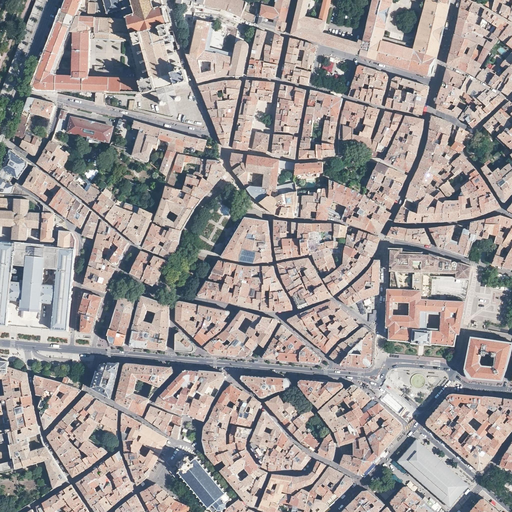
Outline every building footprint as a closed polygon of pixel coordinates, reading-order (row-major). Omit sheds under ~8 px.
[(95,33),(95,40),(125,41),(125,40),(130,41),(131,35),(125,19),(124,19),(109,18),(96,17),(93,17),(96,2),(89,1),(87,16),(82,16),(81,16),(83,12),(79,10),(83,0),(68,0),(65,9),(64,11),(49,51),(45,62),(35,86),(37,86),(37,87),(37,88),(38,89),(39,89),(40,89),(41,89),(43,90),(56,90),(57,90),(94,91),(95,91),(100,91),(104,91),(108,92),(110,92),(145,93),(145,92),(142,82),(142,81),(141,78),(137,77),(137,73),(91,72),(92,33),(91,33),(91,31),(90,31),(91,26),(96,27),(95,33)] [(104,0),(105,4),(104,5),(104,6),(106,5),(108,12),(106,13),(106,14),(108,13),(108,15),(110,15),(109,13),(120,10),(120,13),(122,12),(124,19),(125,19),(131,35),(130,41),(130,42),(129,42),(136,69),(137,69),(137,73),(137,77),(141,78),(145,92),(145,93),(158,90),(158,89),(159,89),(162,101),(161,101),(160,102),(160,103),(160,104),(160,105),(161,105),(162,106),(163,106),(164,106),(165,106),(165,105),(166,104),(166,103),(171,101),(177,100),(177,101),(178,101),(179,102),(180,102),(180,101),(181,101),(182,100),(182,99),(182,98),(182,97),(181,97),(181,96),(180,96),(179,96),(176,84),(177,84),(189,81),(186,69),(184,70),(184,69),(182,68),(180,68),(179,65),(181,64),(180,62),(179,63),(177,57),(176,54),(178,53),(177,51),(176,52),(169,26),(173,25),(172,23),(170,24),(165,8),(168,7),(167,5),(165,5),(163,0),(104,0)] [(255,21),(257,15),(244,10),(247,2),(247,1),(244,0),(205,0),(205,4),(205,5),(219,8),(222,9),(227,10),(232,13),(237,15),(239,16),(243,17),(255,23),(255,21)] [(291,0),(276,0),(276,1),(277,1),(275,7),(264,4),(259,24),(259,25),(260,25),(277,30),(279,21),(286,22),(287,20),(291,0)] [(432,76),(434,74),(444,34),(451,0),(300,0),(294,26),(293,32),(293,34),(293,35),(301,37),(339,48),(385,62),(430,76),(432,76)] [(465,9),(469,11),(473,3),(466,0),(465,0),(461,0),(461,3),(460,7),(463,8),(465,9)] [(488,0),(486,0),(485,5),(488,7),(492,9),(494,3),(490,1),(489,1),(488,0)] [(494,3),(492,9),(496,11),(499,13),(502,6),(503,4),(504,1),(501,0),(494,0),(494,2),(494,3)] [(469,11),(475,14),(479,6),(476,5),(473,3),(469,11)] [(502,6),(499,13),(501,14),(503,16),(508,8),(508,6),(503,4),(502,6)] [(479,6),(475,14),(478,15),(478,16),(482,17),(485,9),(483,8),(481,8),(479,6)] [(508,8),(503,16),(506,17),(508,19),(511,10),(511,8),(509,6),(508,6),(508,8)] [(478,15),(475,14),(469,11),(465,9),(463,8),(460,7),(459,13),(458,17),(465,19),(470,21),(475,24),(477,21),(478,15)] [(30,18),(42,22),(43,16),(40,15),(42,11),(33,9),(30,18)] [(489,12),(485,9),(482,17),(483,17),(487,20),(491,14),(489,12)] [(494,15),(491,14),(487,20),(490,22),(492,24),(497,17),(494,15)] [(461,36),(470,40),(479,43),(484,47),(490,50),(499,38),(499,37),(494,33),(490,31),(480,27),(480,26),(475,24),(470,21),(465,19),(458,17),(458,18),(456,27),(455,34),(458,35),(461,36)] [(499,18),(497,17),(492,24),(498,27),(503,21),(499,18)] [(249,50),(250,47),(249,43),(246,40),(243,40),(240,41),(238,43),(237,44),(235,54),(211,47),(216,22),(214,21),(214,22),(198,19),(196,28),(190,54),(187,53),(194,71),(199,82),(217,77),(228,76),(229,76),(244,76),(249,50)] [(279,21),(277,30),(283,32),(286,33),(287,29),(288,23),(286,22),(279,21)] [(492,24),(490,22),(488,25),(492,28),(490,31),(494,33),(499,37),(503,32),(509,25),(506,23),(503,21),(498,27),(492,24)] [(503,32),(499,37),(499,38),(502,41),(511,29),(511,26),(509,25),(503,32)] [(257,36),(255,43),(264,45),(267,32),(264,31),(258,29),(257,36)] [(511,29),(502,41),(506,44),(506,43),(510,39),(511,37),(511,29)] [(275,37),(273,46),(279,47),(282,48),(283,43),(285,37),(275,34),(275,37)] [(455,34),(450,53),(461,57),(458,68),(461,69),(462,70),(467,72),(469,64),(472,58),(478,62),(482,52),(476,49),(479,43),(470,40),(461,36),(458,35),(455,34)] [(288,53),(299,55),(300,48),(302,41),(292,38),(291,42),(290,48),(288,53)] [(300,48),(307,50),(316,52),(318,45),(315,45),(308,43),(302,41),(300,48)] [(252,59),(261,60),(261,56),(264,45),(255,43),(255,47),(254,51),(252,59)] [(266,47),(265,51),(272,53),(271,54),(277,55),(281,56),(281,53),(282,50),(282,48),(279,47),(273,46),(266,45),(266,47)] [(490,51),(490,50),(484,47),(482,52),(478,62),(472,75),(475,76),(477,78),(480,73),(482,69),(480,68),(482,64),(489,53),(490,51)] [(307,50),(304,62),(313,64),(315,58),(316,52),(307,50)] [(265,51),(265,57),(265,61),(265,62),(279,64),(280,62),(280,59),(281,56),(277,55),(271,54),(272,53),(265,51)] [(504,62),(490,51),(489,53),(489,55),(491,57),(498,62),(501,64),(502,64),(504,62)] [(302,64),(303,61),(298,60),(299,55),(288,53),(287,59),(287,62),(297,64),(297,63),(302,64)] [(461,57),(450,53),(449,59),(448,64),(458,68),(461,57)] [(469,73),(472,75),(478,62),(472,58),(469,64),(467,72),(469,73)] [(265,67),(265,62),(265,61),(262,60),(261,60),(252,59),(252,62),(249,75),(256,76),(263,77),(264,67),(265,67)] [(332,73),(335,62),(326,60),(323,70),(332,73)] [(495,72),(495,73),(496,74),(495,74),(497,75),(500,76),(501,74),(502,74),(508,77),(510,73),(511,74),(511,77),(511,79),(511,67),(510,66),(511,65),(505,60),(504,62),(502,64),(501,64),(495,72)] [(493,65),(490,69),(491,70),(495,73),(495,72),(501,64),(498,62),(496,66),(494,65),(493,65)] [(359,67),(357,72),(364,74),(366,67),(363,66),(361,65),(359,67)] [(490,69),(485,66),(482,69),(480,73),(477,78),(480,80),(485,82),(491,70),(490,69)] [(276,78),(278,70),(276,69),(272,68),(271,68),(265,67),(264,67),(263,77),(270,78),(276,78)] [(364,74),(367,74),(370,75),(372,76),(376,77),(377,73),(378,70),(372,69),(366,67),(364,74)] [(303,70),(296,68),(296,70),(294,76),(284,74),(283,79),(294,82),(301,84),(303,70)] [(461,90),(467,77),(458,73),(447,68),(445,75),(443,82),(448,84),(461,90)] [(312,72),(303,70),(301,84),(305,84),(309,85),(311,76),(312,73),(312,72)] [(377,73),(376,77),(378,77),(378,80),(388,82),(389,80),(389,78),(387,73),(382,72),(378,70),(377,73)] [(491,70),(485,82),(487,83),(489,84),(492,79),(495,74),(496,74),(495,73),(491,70)] [(354,82),(364,86),(365,83),(367,74),(364,74),(357,72),(357,74),(356,76),(355,80),(354,82)] [(365,83),(371,84),(376,86),(376,84),(387,87),(387,85),(388,82),(378,80),(378,77),(376,77),(372,76),(371,78),(369,78),(370,75),(367,74),(365,83)] [(492,79),(489,84),(490,85),(492,86),(499,79),(501,77),(500,76),(497,75),(495,74),(492,79)] [(501,74),(500,76),(501,77),(499,79),(503,81),(505,82),(504,83),(506,84),(511,86),(511,79),(508,77),(502,74),(501,74)] [(465,92),(467,93),(473,80),(470,79),(467,77),(461,90),(462,90),(460,95),(463,96),(465,92)] [(409,92),(410,92),(413,93),(418,95),(423,96),(428,97),(429,92),(430,88),(430,87),(429,86),(415,82),(404,78),(402,84),(404,85),(403,86),(408,89),(408,92),(409,92)] [(391,88),(390,89),(397,91),(397,89),(399,90),(399,89),(399,83),(399,81),(393,79),(392,84),(391,88)] [(499,79),(492,86),(494,88),(497,89),(499,86),(503,81),(499,79)] [(201,89),(202,92),(211,90),(212,96),(218,94),(218,96),(223,96),(224,95),(225,95),(228,95),(228,88),(227,88),(227,80),(213,83),(206,84),(200,86),(201,89)] [(218,96),(219,100),(228,100),(228,99),(238,99),(240,92),(242,82),(242,81),(241,80),(240,80),(234,80),(228,80),(227,80),(227,88),(228,88),(228,95),(225,95),(224,95),(223,96),(218,96)] [(245,87),(244,95),(251,96),(253,80),(249,80),(247,80),(245,87)] [(253,80),(251,96),(258,97),(258,96),(258,93),(256,92),(256,89),(258,89),(259,89),(261,81),(256,81),(253,80)] [(471,95),(476,100),(478,98),(481,94),(482,93),(483,93),(484,93),(483,92),(484,92),(488,89),(483,86),(480,84),(478,83),(473,80),(467,93),(471,95)] [(499,90),(502,92),(505,86),(506,84),(504,83),(505,82),(503,81),(499,86),(497,89),(499,90)] [(266,90),(274,91),(275,83),(271,82),(267,82),(266,90)] [(352,88),(358,89),(363,91),(364,88),(364,86),(354,82),(353,85),(352,88)] [(460,94),(460,95),(462,90),(461,90),(448,84),(443,82),(443,84),(442,88),(440,91),(439,94),(438,98),(450,103),(450,102),(451,101),(454,102),(456,98),(458,99),(458,98),(460,94)] [(280,93),(279,98),(286,99),(287,92),(289,85),(285,85),(282,84),(282,85),(280,91),(280,93)] [(370,89),(367,101),(370,102),(372,102),(373,98),(375,88),(376,88),(376,86),(371,84),(370,89)] [(511,86),(506,84),(505,86),(502,92),(505,94),(508,95),(510,93),(511,90),(511,86)] [(290,100),(295,101),(296,96),(296,93),(297,91),(295,90),(296,87),(292,86),(289,85),(287,92),(288,92),(288,93),(290,94),(290,92),(292,92),(292,95),(291,95),(290,100)] [(296,96),(305,99),(306,95),(306,90),(306,89),(303,89),(301,88),(296,87),(295,90),(297,91),(296,93),(296,96)] [(352,97),(355,97),(358,89),(352,88),(351,92),(349,96),(352,97)] [(360,99),(367,101),(370,89),(364,88),(363,91),(358,89),(355,97),(360,99)] [(386,90),(376,88),(375,88),(373,98),(372,102),(376,103),(376,104),(383,105),(385,98),(386,90)] [(265,94),(264,100),(267,101),(272,102),(273,97),(274,91),(266,90),(259,89),(258,89),(258,93),(265,94)] [(397,91),(390,89),(389,96),(389,97),(395,98),(397,91)] [(397,89),(397,91),(395,98),(396,98),(394,108),(398,109),(402,110),(404,101),(407,101),(409,92),(408,92),(402,90),(399,89),(399,90),(397,89)] [(478,98),(482,102),(483,102),(489,96),(490,94),(493,92),(491,91),(488,89),(484,92),(483,92),(484,93),(483,93),(482,93),(481,94),(478,98)] [(219,100),(218,96),(218,94),(212,96),(211,90),(202,92),(206,102),(209,110),(219,109),(218,101),(218,100),(219,100)] [(312,90),(311,94),(317,96),(316,99),(321,100),(320,103),(316,102),(315,106),(314,115),(313,121),(316,121),(317,116),(323,117),(324,114),(327,115),(330,116),(331,116),(331,117),(330,119),(330,121),(337,121),(342,98),(328,94),(312,90)] [(410,92),(409,92),(407,101),(411,102),(417,104),(425,106),(426,102),(427,99),(428,97),(423,96),(418,95),(413,93),(410,92)] [(472,103),(474,102),(474,101),(476,100),(471,95),(467,93),(465,92),(463,96),(467,98),(466,99),(466,100),(468,102),(471,104),(472,103)] [(489,96),(483,102),(487,106),(491,102),(498,95),(496,94),(493,92),(490,94),(489,96)] [(244,97),(242,102),(257,105),(258,102),(258,99),(258,97),(251,96),(244,95),(244,97)] [(498,95),(491,102),(496,106),(500,102),(504,99),(498,95)] [(298,106),(303,107),(304,103),(305,99),(296,96),(295,101),(295,103),(296,104),(296,106),(298,106)] [(27,105),(23,115),(29,117),(31,112),(51,118),(56,105),(55,104),(55,103),(54,103),(44,100),(31,97),(30,97),(30,98),(27,105)] [(396,98),(395,98),(389,97),(386,107),(390,107),(394,108),(396,98)] [(436,104),(438,104),(441,105),(450,110),(451,108),(453,104),(450,102),(450,103),(438,98),(437,101),(436,104)] [(456,106),(462,110),(466,104),(461,100),(458,98),(458,99),(456,98),(454,102),(453,104),(456,106)] [(474,102),(472,103),(475,106),(476,104),(477,105),(476,107),(478,109),(480,111),(485,118),(487,116),(487,115),(489,114),(484,109),(483,109),(487,106),(483,102),(482,102),(478,98),(476,100),(474,101),(474,102)] [(219,100),(218,100),(218,101),(219,109),(224,108),(230,108),(235,108),(236,108),(237,102),(238,99),(228,99),(228,100),(219,100)] [(342,117),(341,124),(346,125),(347,120),(350,121),(349,126),(351,126),(354,127),(355,127),(356,127),(357,123),(359,114),(357,114),(359,110),(361,104),(354,103),(347,100),(344,109),(342,117)] [(260,101),(258,113),(268,114),(270,102),(260,101)] [(411,102),(407,101),(404,101),(402,110),(405,111),(409,112),(411,102)] [(257,105),(242,102),(241,108),(240,114),(243,114),(244,114),(249,115),(250,115),(252,115),(255,115),(256,110),(257,105)] [(416,108),(417,104),(411,102),(409,112),(411,112),(414,113),(416,108)] [(491,102),(487,106),(483,109),(484,109),(489,114),(493,110),(496,106),(491,102)] [(475,106),(472,103),(471,104),(470,105),(469,106),(474,111),(475,112),(478,109),(476,107),(475,106)] [(290,110),(289,115),(296,116),(296,117),(301,118),(302,113),(303,109),(303,107),(298,106),(296,106),(295,105),(291,104),(290,108),(292,108),(292,110),(290,110)] [(354,130),(360,132),(361,131),(363,131),(366,125),(364,124),(361,123),(362,118),(365,118),(366,117),(365,116),(366,113),(368,107),(364,105),(361,104),(359,110),(357,114),(359,114),(357,123),(356,127),(355,127),(354,130)] [(423,115),(425,106),(417,104),(416,108),(414,113),(417,114),(423,115)] [(458,117),(462,110),(456,106),(455,108),(454,109),(453,109),(451,108),(450,110),(441,105),(438,104),(437,107),(436,109),(437,109),(447,114),(457,117),(458,117)] [(315,106),(308,106),(308,109),(307,113),(314,115),(315,106)] [(472,112),(474,111),(469,106),(468,106),(459,119),(461,120),(464,121),(466,119),(468,116),(470,114),(472,112)] [(502,108),(500,110),(511,123),(511,122),(511,114),(510,116),(505,111),(507,109),(504,106),(502,108)] [(366,125),(374,127),(375,125),(377,118),(379,110),(380,110),(374,108),(368,107),(366,113),(365,116),(366,117),(365,118),(364,124),(366,125)] [(224,108),(219,109),(209,110),(210,112),(212,117),(224,117),(224,108)] [(230,108),(224,108),(224,117),(234,117),(235,112),(236,108),(235,108),(230,108)] [(68,111),(62,109),(54,135),(60,137),(61,135),(68,111)] [(482,120),(485,118),(480,111),(478,109),(475,112),(474,111),(472,112),(476,118),(476,119),(476,120),(478,123),(482,120)] [(494,116),(484,126),(492,134),(496,130),(500,126),(497,123),(498,121),(501,124),(502,124),(504,126),(503,126),(506,129),(510,124),(511,123),(500,110),(498,112),(495,114),(494,116)] [(387,119),(393,120),(393,119),(395,113),(389,112),(385,111),(383,118),(387,119)] [(467,121),(468,124),(472,121),(476,118),(472,112),(470,114),(468,116),(466,119),(467,121)] [(314,115),(307,113),(306,115),(306,117),(305,120),(305,125),(309,125),(309,123),(313,124),(313,122),(313,121),(314,115)] [(393,119),(393,120),(392,124),(391,128),(392,128),(394,129),(396,131),(398,127),(401,118),(402,115),(398,114),(395,113),(393,119)] [(243,114),(240,114),(239,121),(238,126),(244,127),(245,126),(246,120),(254,121),(255,118),(255,115),(252,115),(250,115),(249,115),(244,114),(243,114)] [(39,138),(35,136),(32,143),(30,142),(24,139),(27,134),(25,133),(26,130),(28,126),(26,125),(29,117),(23,115),(18,128),(14,138),(14,139),(15,140),(15,141),(23,147),(34,155),(35,155),(37,154),(42,141),(43,141),(38,139),(39,138)] [(296,116),(289,115),(289,116),(288,121),(287,126),(299,126),(300,123),(301,118),(296,117),(296,116)] [(406,116),(403,123),(404,123),(409,124),(411,124),(423,127),(423,124),(424,119),(415,117),(406,116)] [(450,136),(451,133),(453,124),(446,120),(445,120),(441,119),(432,116),(431,124),(430,129),(440,132),(450,136)] [(112,132),(113,127),(112,126),(92,122),(72,117),(68,132),(101,139),(109,141),(112,132)] [(234,121),(234,117),(224,117),(212,117),(213,120),(215,125),(223,124),(233,124),(234,121)] [(392,124),(393,120),(387,119),(383,118),(382,120),(381,124),(383,125),(387,127),(391,128),(392,124)] [(475,125),(478,123),(476,120),(476,119),(476,118),(472,121),(468,124),(470,125),(472,128),(475,125)] [(287,126),(288,121),(283,120),(276,119),(276,122),(276,127),(276,131),(284,132),(298,132),(299,129),(299,126),(287,126)] [(337,123),(337,121),(330,121),(330,119),(325,119),(324,123),(323,132),(328,132),(335,132),(336,127),(337,123)] [(135,120),(132,129),(137,130),(132,148),(128,147),(127,149),(125,148),(123,154),(132,157),(132,155),(148,162),(150,155),(153,144),(157,145),(159,139),(160,138),(159,137),(161,128),(152,126),(142,123),(135,120)] [(244,127),(238,126),(238,128),(237,130),(244,131),(243,136),(247,136),(251,137),(252,131),(253,127),(254,121),(246,120),(245,126),(244,127)] [(310,139),(313,124),(309,123),(309,125),(305,125),(301,142),(310,142),(310,139)] [(412,134),(421,137),(422,134),(423,128),(423,127),(411,124),(409,124),(404,123),(403,123),(399,131),(409,133),(410,130),(413,131),(412,134)] [(223,124),(215,125),(216,128),(219,134),(223,133),(225,133),(225,132),(223,124)] [(340,128),(339,138),(343,138),(343,139),(351,139),(353,139),(353,133),(354,127),(351,126),(349,126),(346,125),(341,124),(340,128)] [(392,128),(391,128),(387,127),(383,125),(381,124),(379,128),(378,132),(380,133),(383,133),(385,135),(387,136),(392,138),(394,135),(396,131),(394,129),(392,128)] [(454,124),(453,124),(451,133),(452,133),(451,136),(452,137),(451,138),(455,140),(457,134),(458,134),(459,131),(459,130),(459,129),(460,127),(458,126),(454,124)] [(511,149),(511,152),(511,153),(510,154),(511,156),(511,136),(508,132),(507,132),(506,132),(505,131),(505,129),(506,129),(503,126),(504,126),(502,124),(501,124),(500,126),(496,130),(497,131),(495,133),(495,134),(497,136),(496,138),(502,143),(505,147),(506,147),(505,147),(506,148),(507,148),(508,146),(511,149)] [(360,135),(371,138),(371,137),(371,136),(374,127),(366,125),(363,131),(361,131),(360,132),(360,135)] [(455,140),(456,140),(457,141),(459,142),(461,137),(462,136),(462,135),(465,130),(463,129),(460,127),(459,129),(459,130),(459,131),(458,134),(457,134),(455,140)] [(183,134),(161,128),(159,137),(160,138),(159,139),(163,140),(166,141),(166,142),(166,144),(167,144),(167,145),(169,146),(168,149),(162,162),(159,170),(167,176),(177,150),(183,152),(184,147),(191,149),(191,150),(191,151),(192,151),(192,152),(193,152),(194,152),(195,151),(196,150),(196,149),(204,151),(207,140),(186,135),(183,134)] [(429,136),(428,140),(441,144),(441,145),(446,147),(447,144),(450,136),(440,132),(430,129),(429,135),(429,136)] [(33,135),(35,136),(39,138),(38,139),(43,141),(42,141),(44,142),(45,138),(26,130),(25,133),(27,134),(24,139),(30,142),(33,135)] [(250,141),(251,137),(247,136),(243,136),(244,131),(237,130),(236,135),(235,140),(239,141),(246,142),(246,141),(250,141)] [(459,142),(465,146),(469,140),(473,135),(470,133),(468,132),(465,130),(462,135),(462,136),(461,137),(459,142)] [(260,151),(264,133),(257,131),(253,149),(259,150),(260,151)] [(396,145),(402,147),(409,151),(409,150),(413,153),(416,155),(419,146),(421,137),(412,134),(409,133),(399,131),(396,138),(393,144),(396,145)] [(335,137),(335,132),(328,132),(323,132),(322,139),(321,142),(323,143),(323,142),(327,143),(334,143),(334,142),(335,137)] [(380,133),(378,132),(376,136),(374,139),(381,143),(385,135),(383,133),(380,133)] [(266,133),(264,133),(260,151),(268,152),(270,134),(266,133)] [(381,143),(374,139),(371,138),(360,135),(355,134),(353,133),(353,139),(351,139),(351,142),(351,143),(352,144),(376,152),(377,150),(377,149),(383,151),(384,147),(387,148),(387,146),(381,143)] [(275,135),(274,140),(274,144),(282,144),(281,155),(286,156),(295,158),(297,147),(291,146),(293,135),(287,134),(276,134),(275,134),(275,135)] [(389,143),(392,138),(387,136),(385,135),(381,143),(387,146),(389,144),(389,143)] [(230,137),(221,139),(222,143),(224,146),(226,146),(229,145),(229,141),(230,137)] [(59,146),(60,145),(59,144),(52,140),(48,147),(45,151),(53,156),(55,153),(54,153),(59,146)] [(239,141),(235,140),(234,145),(234,148),(236,148),(242,149),(248,150),(248,148),(250,143),(250,141),(246,141),(246,142),(239,141)] [(451,160),(453,162),(462,154),(459,153),(451,147),(447,144),(446,147),(441,145),(441,144),(428,140),(428,141),(428,143),(427,145),(426,148),(426,149),(429,151),(434,152),(440,155),(442,155),(443,154),(444,151),(448,152),(447,153),(445,157),(450,161),(451,160)] [(459,153),(459,152),(460,151),(465,147),(465,146),(459,142),(457,141),(456,140),(451,147),(459,153)] [(310,142),(301,142),(301,146),(301,149),(310,150),(317,150),(317,142),(310,142)] [(273,153),(281,155),(282,144),(274,144),(273,151),(273,153)] [(402,147),(396,145),(393,144),(389,152),(405,159),(413,163),(414,159),(416,156),(416,155),(413,153),(409,150),(409,151),(402,147)] [(39,161),(39,162),(39,163),(40,164),(44,167),(50,172),(57,162),(59,163),(66,152),(61,148),(62,146),(60,145),(59,146),(54,153),(55,153),(53,156),(45,151),(39,161)] [(506,148),(505,147),(502,151),(501,152),(505,156),(510,152),(507,148),(506,148)] [(6,160),(2,169),(7,172),(11,174),(14,176),(19,179),(28,165),(28,162),(20,155),(13,150),(13,149),(12,149),(11,149),(10,149),(9,150),(8,150),(9,151),(6,160)] [(310,150),(301,149),(300,158),(302,158),(310,158),(310,150)] [(425,152),(424,155),(434,160),(438,161),(444,165),(445,166),(447,163),(450,165),(451,164),(452,164),(453,162),(451,160),(450,161),(445,157),(442,155),(440,155),(434,152),(429,151),(426,149),(425,152)] [(64,165),(71,154),(67,150),(66,152),(59,163),(57,162),(50,172),(51,173),(53,175),(59,166),(61,167),(62,165),(64,166),(64,165)] [(410,168),(413,163),(405,159),(389,152),(385,160),(396,165),(408,172),(410,168)] [(240,154),(233,153),(231,161),(233,161),(242,162),(242,165),(243,164),(244,163),(247,164),(248,156),(248,155),(240,154)] [(175,164),(183,166),(184,161),(186,155),(185,155),(184,155),(182,155),(179,154),(175,164)] [(452,171),(455,174),(448,180),(448,181),(445,183),(440,187),(448,197),(454,192),(458,190),(461,188),(461,187),(471,180),(469,178),(472,175),(474,178),(472,179),(473,181),(476,186),(478,185),(480,188),(478,189),(479,191),(480,197),(486,195),(490,194),(492,193),(487,185),(484,180),(480,175),(475,169),(471,164),(462,154),(453,162),(452,164),(455,167),(454,168),(451,164),(450,165),(448,167),(452,171)] [(242,182),(252,195),(254,196),(259,201),(270,211),(273,213),(275,214),(276,211),(277,208),(278,206),(276,205),(278,201),(276,197),(277,196),(278,190),(277,187),(277,186),(280,167),(281,160),(267,157),(248,155),(248,156),(247,164),(244,163),(243,164),(243,165),(243,167),(245,170),(246,170),(246,171),(239,177),(242,182)] [(419,167),(427,170),(430,171),(438,177),(440,178),(445,183),(448,181),(448,180),(455,174),(452,171),(448,167),(450,165),(447,163),(445,166),(444,165),(438,161),(434,160),(424,155),(421,161),(420,164),(419,167)] [(76,167),(78,163),(79,161),(77,159),(77,162),(74,160),(69,169),(68,170),(73,173),(76,167)] [(490,159),(489,159),(481,167),(484,173),(487,175),(494,187),(497,192),(502,201),(505,202),(509,197),(511,193),(511,166),(510,163),(504,167),(501,170),(499,167),(493,172),(487,165),(491,161),(490,159)] [(295,170),(295,165),(296,163),(293,162),(281,160),(280,167),(283,168),(283,165),(291,167),(291,169),(295,170)] [(242,162),(233,161),(231,161),(231,162),(232,163),(232,166),(233,167),(233,170),(234,170),(241,165),(242,165),(242,162)] [(313,173),(323,173),(323,161),(319,162),(318,162),(301,163),(300,164),(300,163),(297,163),(296,163),(295,165),(295,170),(295,172),(295,174),(307,173),(307,174),(308,175),(309,175),(312,175),(313,174),(313,173)] [(379,162),(368,162),(368,168),(371,169),(364,184),(367,185),(367,187),(367,188),(364,193),(371,197),(371,196),(373,198),(376,193),(378,190),(381,185),(382,183),(383,180),(384,177),(385,175),(385,174),(386,173),(386,172),(389,167),(379,162)] [(194,172),(193,175),(203,177),(204,178),(205,175),(209,176),(208,180),(209,181),(205,186),(210,190),(213,187),(219,181),(219,180),(222,177),(226,173),(223,168),(222,165),(218,164),(215,164),(207,164),(202,164),(201,164),(200,164),(198,163),(197,165),(198,165),(201,165),(200,172),(196,171),(194,172)] [(181,172),(183,168),(183,166),(175,164),(174,166),(172,172),(174,173),(176,170),(178,171),(181,172)] [(243,167),(243,165),(243,164),(242,165),(241,165),(234,170),(236,173),(238,177),(239,177),(246,171),(246,170),(245,170),(243,167)] [(65,170),(61,167),(59,166),(53,175),(55,176),(58,179),(62,174),(65,170)] [(27,187),(31,190),(35,185),(43,172),(40,170),(36,167),(31,175),(24,185),(26,187),(27,187)] [(78,174),(80,170),(76,167),(73,173),(72,173),(77,176),(78,174)] [(397,171),(389,167),(386,172),(386,173),(385,174),(385,175),(393,178),(395,179),(395,180),(403,183),(405,179),(407,175),(397,171)] [(437,189),(438,189),(440,187),(445,183),(440,178),(438,177),(430,171),(427,170),(419,167),(418,170),(417,172),(413,178),(430,185),(430,184),(434,178),(438,180),(434,187),(437,189)] [(70,174),(65,170),(62,174),(58,179),(60,180),(64,183),(70,174)] [(177,173),(178,171),(176,170),(174,173),(172,172),(169,179),(167,185),(173,187),(178,174),(177,173)] [(46,175),(43,172),(35,185),(31,190),(33,191),(34,192),(50,204),(62,187),(58,184),(46,175)] [(193,175),(188,173),(186,181),(183,190),(182,191),(187,193),(202,199),(205,196),(208,192),(201,187),(200,186),(201,184),(202,180),(203,177),(193,175)] [(76,177),(72,174),(70,174),(64,183),(68,187),(74,180),(76,177)] [(92,185),(78,174),(77,176),(76,177),(74,180),(68,187),(74,191),(86,201),(89,204),(93,207),(97,200),(98,199),(102,193),(103,192),(102,191),(92,185)] [(0,175),(0,192),(10,193),(15,186),(14,185),(11,183),(0,175)] [(382,183),(389,186),(391,187),(394,188),(400,190),(401,187),(403,183),(395,180),(395,179),(393,178),(385,175),(384,177),(386,177),(384,180),(383,180),(382,183)] [(204,178),(203,177),(202,180),(201,184),(200,186),(201,187),(208,192),(209,191),(210,190),(205,186),(209,181),(208,180),(204,178)] [(327,220),(327,219),(329,213),(334,216),(342,220),(346,222),(348,217),(351,218),(353,213),(354,211),(356,212),(357,213),(358,212),(361,207),(358,206),(364,194),(355,189),(350,187),(345,185),(343,184),(336,181),(335,181),(329,178),(329,180),(330,181),(329,188),(323,187),(323,188),(323,191),(322,199),(321,203),(318,203),(318,211),(317,211),(316,219),(327,220)] [(411,183),(415,185),(421,188),(428,193),(429,193),(431,194),(433,193),(437,189),(434,187),(430,184),(430,185),(413,178),(412,180),(411,183)] [(478,189),(476,186),(473,181),(472,179),(471,180),(461,187),(461,188),(462,190),(463,191),(460,195),(459,195),(459,198),(457,198),(457,200),(447,200),(447,198),(443,193),(441,190),(441,191),(435,197),(431,194),(429,193),(428,193),(433,196),(442,203),(444,204),(443,212),(443,221),(459,219),(474,217),(473,207),(472,207),(468,207),(466,208),(466,204),(466,202),(466,198),(470,197),(472,206),(477,205),(480,204),(480,197),(479,191),(478,189)] [(285,193),(297,190),(297,189),(296,186),(296,185),(295,182),(277,186),(277,187),(278,190),(279,195),(281,194),(285,193)] [(382,183),(381,185),(385,186),(383,191),(395,199),(398,195),(400,190),(394,188),(391,187),(389,186),(382,183)] [(405,200),(405,202),(403,205),(410,210),(409,214),(407,222),(415,222),(416,222),(423,222),(427,222),(443,221),(443,212),(444,204),(442,203),(433,196),(428,193),(421,188),(415,185),(411,183),(405,200)] [(182,191),(183,190),(173,187),(167,185),(167,186),(165,192),(164,198),(167,199),(170,200),(174,201),(176,201),(180,204),(186,206),(190,208),(194,209),(197,205),(198,204),(202,199),(187,193),(185,199),(178,196),(181,191),(182,191)] [(69,205),(74,196),(68,192),(65,189),(62,187),(50,204),(57,209),(58,211),(64,215),(67,209),(69,205)] [(112,193),(106,188),(106,187),(102,191),(103,192),(102,193),(98,199),(101,200),(100,202),(97,200),(93,207),(96,209),(100,212),(106,202),(109,197),(110,197),(112,193)] [(302,204),(303,204),(302,210),(301,210),(300,218),(308,218),(316,219),(317,211),(318,211),(318,203),(321,203),(322,199),(323,191),(323,188),(320,188),(318,189),(318,190),(318,192),(314,192),(314,195),(308,195),(304,195),(303,195),(302,195),(300,195),(299,199),(302,199),(302,204)] [(279,215),(281,216),(281,214),(283,206),(283,199),(281,194),(279,195),(278,190),(277,196),(276,197),(278,201),(276,205),(278,206),(277,208),(276,211),(275,214),(278,215),(279,215)] [(295,217),(296,214),(296,213),(294,213),(293,211),(296,211),(296,205),(297,195),(297,190),(285,193),(281,194),(283,199),(283,206),(281,214),(281,216),(289,217),(295,217)] [(187,193),(182,191),(181,191),(178,196),(185,199),(187,193)] [(382,192),(380,191),(378,194),(384,197),(393,203),(394,201),(395,199),(383,191),(382,192)] [(364,193),(364,194),(358,206),(361,207),(358,212),(363,215),(363,214),(366,215),(368,217),(369,215),(370,213),(373,214),(372,216),(374,217),(376,219),(385,225),(387,220),(391,213),(385,209),(370,199),(371,197),(364,193)] [(378,194),(376,193),(373,198),(376,200),(382,204),(385,206),(390,209),(391,207),(393,203),(384,197),(378,194)] [(499,204),(492,193),(490,194),(491,196),(487,198),(486,195),(480,197),(480,204),(481,206),(478,207),(477,205),(472,206),(472,207),(473,207),(474,217),(491,211),(500,207),(499,204)] [(66,216),(68,218),(73,207),(77,199),(75,198),(74,196),(69,205),(67,209),(64,215),(66,216)] [(0,208),(12,209),(13,198),(0,197),(0,208)] [(115,205),(116,203),(109,197),(106,202),(100,212),(103,215),(106,217),(115,205)] [(55,221),(55,212),(43,212),(43,216),(40,216),(40,212),(31,211),(29,212),(29,210),(30,199),(15,198),(14,209),(15,211),(14,211),(12,210),(0,209),(0,225),(12,226),(14,226),(13,227),(13,239),(27,240),(28,228),(28,227),(30,227),(39,228),(39,226),(42,226),(41,241),(53,241),(54,241),(55,240),(55,239),(55,238),(54,237),(53,237),(53,236),(53,230),(54,230),(54,222),(55,221)] [(155,221),(163,225),(171,227),(172,227),(177,228),(183,229),(188,221),(195,210),(194,209),(190,208),(186,206),(180,204),(176,201),(174,201),(170,200),(167,199),(164,198),(162,204),(157,215),(155,221)] [(73,221),(78,212),(82,203),(80,201),(77,199),(73,207),(68,218),(70,219),(73,221)] [(82,203),(78,212),(83,215),(86,218),(90,210),(86,206),(82,203)] [(118,214),(120,215),(125,218),(119,228),(122,231),(126,234),(132,239),(138,245),(141,244),(149,226),(154,213),(140,207),(138,213),(134,212),(134,210),(134,208),(134,206),(125,203),(123,208),(122,207),(121,207),(118,214)] [(115,205),(106,217),(108,219),(113,223),(118,214),(121,207),(115,205)] [(410,210),(403,205),(399,212),(396,219),(395,221),(401,222),(407,222),(409,214),(410,210)] [(83,215),(78,212),(73,221),(77,225),(82,228),(86,218),(83,215)] [(89,220),(98,223),(99,220),(99,218),(96,215),(93,212),(89,220)] [(348,217),(346,222),(358,226),(380,234),(383,228),(385,225),(376,219),(374,217),(372,216),(369,215),(368,217),(366,215),(363,214),(363,215),(358,212),(357,213),(356,212),(356,214),(355,215),(355,216),(355,215),(355,214),(353,213),(351,218),(348,217)] [(115,225),(119,228),(125,218),(120,215),(118,214),(113,223),(115,225)] [(491,241),(494,242),(495,242),(496,235),(499,236),(499,235),(500,231),(502,231),(504,232),(502,235),(507,237),(511,228),(511,227),(511,218),(503,216),(500,215),(492,217),(486,219),(484,232),(483,235),(483,239),(483,240),(491,241)] [(222,256),(224,258),(240,260),(243,248),(257,252),(254,263),(264,261),(273,261),(272,254),(269,220),(246,217),(237,231),(233,238),(222,256)] [(448,235),(447,238),(444,249),(455,252),(465,256),(472,258),(473,255),(471,254),(474,243),(475,243),(477,241),(482,242),(483,240),(483,239),(483,235),(484,232),(486,219),(484,219),(472,222),(463,226),(460,225),(457,225),(454,225),(448,226),(447,234),(448,235)] [(101,224),(98,233),(108,235),(110,227),(109,226),(105,222),(102,220),(102,222),(101,224)] [(292,232),(292,222),(288,221),(283,221),(274,220),(274,226),(274,237),(274,240),(282,239),(282,238),(290,238),(298,237),(298,233),(292,232)] [(298,239),(301,239),(301,238),(304,238),(304,237),(305,233),(305,232),(306,223),(300,223),(299,223),(296,222),(292,222),(292,232),(298,233),(298,237),(298,239)] [(181,235),(183,229),(177,228),(172,227),(171,227),(170,230),(169,230),(166,229),(166,228),(154,223),(153,227),(151,230),(164,236),(170,238),(173,239),(176,241),(180,242),(181,235)] [(304,254),(309,253),(309,246),(309,240),(309,238),(310,238),(310,233),(310,232),(310,231),(313,231),(312,223),(310,223),(309,223),(306,223),(305,232),(305,233),(304,237),(304,238),(301,238),(301,239),(301,240),(302,255),(304,254)] [(330,247),(334,247),(334,240),(334,237),(333,236),(334,233),(334,229),(334,224),(329,223),(328,223),(326,223),(312,223),(313,231),(310,231),(310,232),(310,233),(310,238),(309,238),(309,240),(309,246),(309,253),(311,253),(313,252),(323,249),(329,246),(330,247)] [(338,237),(346,237),(346,235),(347,226),(344,225),(342,225),(341,224),(340,226),(338,237)] [(95,234),(96,228),(87,225),(85,231),(83,233),(83,234),(83,235),(93,239),(95,234)] [(441,239),(447,238),(448,235),(447,234),(448,226),(442,226),(438,227),(441,239)] [(104,246),(110,248),(111,245),(112,243),(113,242),(114,242),(118,233),(115,231),(110,227),(108,235),(107,237),(110,239),(109,241),(105,239),(105,240),(104,246)] [(402,239),(405,240),(408,228),(406,228),(403,228),(399,227),(392,227),(389,232),(387,236),(388,236),(396,238),(402,239)] [(432,234),(435,239),(439,239),(441,239),(438,227),(431,227),(430,228),(432,234)] [(511,227),(511,228),(507,237),(506,238),(503,243),(503,244),(503,245),(502,245),(505,247),(507,248),(510,250),(511,247),(511,227)] [(419,243),(422,243),(421,238),(421,236),(419,236),(419,234),(420,234),(420,233),(421,228),(408,228),(405,240),(413,241),(419,243)] [(421,238),(422,243),(425,244),(426,244),(429,245),(430,244),(431,242),(429,240),(429,238),(425,229),(424,229),(424,228),(423,228),(421,228),(420,233),(420,234),(419,234),(419,236),(421,236),(421,238)] [(8,325),(9,311),(10,300),(21,301),(21,310),(22,310),(21,317),(20,317),(20,320),(41,321),(41,319),(40,319),(41,311),(42,311),(43,302),(54,303),(53,315),(52,328),(52,330),(69,331),(71,300),(73,279),(76,248),(76,240),(72,231),(59,230),(58,247),(15,243),(0,240),(0,324),(8,325)] [(144,246),(145,248),(151,250),(162,255),(168,257),(169,258),(172,257),(175,252),(180,242),(176,241),(173,239),(170,238),(164,236),(151,230),(147,240),(144,246)] [(359,230),(357,234),(355,243),(356,244),(355,246),(357,248),(357,249),(357,250),(358,251),(358,252),(359,252),(361,253),(371,258),(372,257),(372,256),(374,254),(365,249),(359,246),(361,241),(362,238),(363,238),(364,232),(361,231),(359,230)] [(352,235),(348,234),(346,245),(353,247),(355,243),(357,234),(352,232),(352,235)] [(376,236),(364,232),(363,238),(365,239),(367,239),(368,239),(369,239),(372,240),(374,241),(378,242),(380,237),(378,237),(376,236)] [(103,250),(104,246),(105,240),(104,239),(105,236),(105,237),(106,237),(107,237),(108,235),(98,233),(98,235),(98,236),(95,244),(94,248),(102,250),(103,250)] [(118,233),(114,242),(119,247),(120,246),(125,250),(129,242),(122,237),(121,236),(118,233)] [(295,256),(302,255),(301,240),(301,239),(298,239),(298,237),(290,238),(292,257),(295,256)] [(291,257),(292,257),(290,238),(282,238),(282,239),(274,240),(275,250),(276,250),(277,260),(283,258),(288,257),(291,257)] [(441,248),(444,249),(447,238),(441,239),(439,239),(435,239),(437,245),(438,247),(440,247),(441,248)] [(365,249),(374,254),(375,251),(376,248),(377,247),(367,243),(368,239),(367,239),(365,239),(364,242),(363,242),(361,241),(359,246),(365,249)] [(112,249),(110,248),(109,251),(107,257),(113,261),(115,264),(116,264),(117,265),(118,264),(119,263),(120,262),(121,258),(124,251),(125,250),(120,246),(119,247),(114,242),(113,242),(112,243),(111,245),(114,246),(112,249)] [(492,249),(488,262),(491,263),(492,263),(494,259),(496,254),(499,247),(500,244),(495,242),(494,242),(492,249)] [(494,259),(492,263),(500,265),(502,266),(508,254),(503,253),(505,247),(502,245),(503,245),(500,244),(499,247),(496,254),(494,259)] [(353,247),(346,245),(346,246),(345,248),(344,252),(345,253),(348,255),(349,255),(353,258),(353,257),(354,257),(355,255),(355,254),(356,254),(357,253),(358,251),(357,250),(355,248),(353,247)] [(336,267),(337,267),(334,258),(333,257),(332,253),(330,247),(329,246),(323,249),(313,252),(313,254),(315,259),(316,261),(321,258),(324,256),(327,262),(326,263),(328,267),(330,272),(336,268),(336,267)] [(508,254),(502,266),(511,269),(511,268),(511,247),(510,250),(509,252),(508,254)] [(102,250),(94,248),(90,265),(102,270),(103,268),(114,272),(115,271),(117,268),(114,266),(111,265),(113,261),(107,257),(107,256),(105,259),(102,258),(103,252),(102,250)] [(421,290),(422,274),(455,274),(455,279),(470,279),(472,266),(434,254),(404,248),(389,248),(389,260),(391,260),(391,273),(403,273),(413,273),(412,289),(403,289),(391,289),(388,289),(387,304),(386,304),(386,306),(387,306),(387,310),(386,310),(386,312),(387,312),(387,314),(387,315),(387,316),(387,320),(386,321),(387,321),(387,326),(386,327),(389,327),(388,340),(411,342),(411,343),(413,343),(414,343),(414,342),(417,342),(417,343),(426,344),(426,343),(429,343),(429,344),(431,344),(455,346),(457,334),(460,334),(466,301),(421,300),(421,290)] [(147,257),(149,253),(147,253),(142,251),(130,273),(132,274),(138,277),(142,279),(145,274),(146,271),(148,267),(145,266),(146,263),(143,262),(146,258),(147,257)] [(349,255),(348,255),(345,253),(344,252),(344,263),(358,275),(360,273),(360,272),(367,265),(358,259),(359,258),(354,257),(353,257),(353,258),(349,255)] [(151,262),(155,255),(149,253),(147,257),(146,258),(143,262),(146,263),(148,264),(150,261),(151,262)] [(358,259),(367,265),(369,262),(371,258),(361,253),(359,258),(358,259)] [(163,258),(155,255),(151,262),(153,262),(151,265),(154,266),(153,271),(161,275),(164,270),(169,261),(165,259),(164,258),(163,258)] [(323,276),(330,272),(328,267),(326,263),(327,262),(324,256),(321,258),(316,261),(318,266),(320,269),(321,271),(322,273),(323,276)] [(314,278),(319,275),(315,269),(309,258),(305,258),(300,259),(294,260),(295,262),(299,270),(301,269),(304,268),(307,275),(303,277),(305,280),(306,282),(314,278)] [(362,277),(353,284),(354,285),(359,294),(362,298),(372,296),(379,294),(379,290),(380,260),(375,259),(371,267),(362,277)] [(295,262),(294,260),(288,261),(287,261),(278,263),(280,269),(284,281),(298,274),(298,272),(299,272),(300,271),(299,270),(295,262)] [(216,266),(213,272),(221,274),(219,280),(222,281),(225,282),(226,280),(228,275),(226,274),(226,273),(230,273),(230,270),(232,263),(220,261),(218,263),(216,266)] [(358,275),(344,263),(340,266),(347,274),(353,279),(356,277),(358,275)] [(157,281),(161,275),(153,271),(154,266),(151,265),(149,264),(148,267),(146,271),(145,274),(142,279),(146,281),(154,285),(157,281)] [(240,296),(237,303),(237,304),(243,305),(254,308),(261,310),(262,292),(263,283),(265,283),(264,278),(264,277),(264,272),(260,272),(260,276),(253,276),(252,278),(251,277),(252,271),(253,266),(246,266),(245,265),(238,264),(236,271),(235,276),(232,283),(237,285),(242,286),(241,292),(240,296)] [(109,284),(114,272),(103,268),(102,270),(90,265),(84,285),(99,290),(106,292),(109,284)] [(257,266),(253,266),(252,271),(253,271),(258,271),(264,270),(264,272),(264,277),(264,278),(276,275),(274,268),(274,266),(271,266),(259,266),(257,266)] [(347,274),(340,266),(338,268),(338,269),(343,276),(345,279),(349,283),(350,282),(353,279),(347,274)] [(343,276),(338,269),(332,273),(336,283),(338,283),(342,289),(347,285),(348,284),(349,283),(345,279),(343,276)] [(204,297),(207,297),(209,288),(216,289),(218,282),(216,282),(216,280),(219,280),(221,274),(213,272),(207,281),(204,286),(199,294),(200,296),(204,297)] [(298,274),(284,281),(284,282),(287,286),(294,282),(294,281),(300,276),(299,273),(299,272),(298,272),(298,274)] [(336,293),(342,289),(338,283),(336,283),(332,273),(324,278),(330,287),(331,289),(334,295),(336,293)] [(403,273),(391,273),(391,289),(403,289),(403,273)] [(224,291),(222,300),(228,302),(229,302),(231,296),(232,292),(230,292),(232,283),(235,276),(229,275),(228,275),(226,280),(225,282),(225,284),(218,282),(216,289),(224,291)] [(264,278),(265,283),(263,283),(262,292),(261,310),(266,311),(271,311),(275,311),(275,304),(274,291),(278,291),(280,290),(284,289),(282,285),(279,280),(278,278),(277,276),(276,275),(264,278)] [(309,289),(311,292),(315,290),(320,301),(324,299),(331,297),(332,297),(329,290),(323,282),(319,275),(314,278),(306,282),(305,282),(306,286),(307,287),(308,289),(309,289)] [(288,289),(289,291),(292,290),(299,285),(304,283),(303,281),(300,276),(294,281),(294,282),(287,286),(288,289)] [(292,295),(297,291),(301,289),(305,286),(304,283),(299,285),(292,290),(289,291),(291,293),(292,295)] [(354,285),(353,284),(349,288),(354,296),(355,297),(354,298),(356,302),(359,300),(362,298),(359,294),(354,285)] [(237,285),(235,293),(232,292),(231,296),(229,302),(231,302),(237,304),(237,303),(240,296),(241,292),(242,286),(237,285)] [(305,295),(311,292),(309,289),(308,289),(307,290),(306,288),(305,286),(301,289),(297,291),(292,295),(295,301),(299,308),(304,306),(310,304),(307,300),(305,295)] [(209,288),(207,297),(210,298),(220,300),(222,300),(224,291),(216,289),(209,288)] [(354,296),(349,288),(344,292),(343,293),(339,296),(349,305),(352,304),(356,302),(354,298),(355,297),(354,296)] [(285,302),(287,310),(289,310),(293,309),(293,308),(290,299),(289,299),(284,289),(280,290),(278,291),(279,292),(281,299),(281,302),(285,301),(285,302)] [(315,290),(311,292),(305,295),(307,300),(310,304),(314,303),(320,301),(315,290)] [(275,304),(275,311),(281,311),(285,310),(287,310),(285,302),(285,301),(281,302),(281,299),(279,292),(278,291),(274,291),(275,304)] [(80,313),(82,314),(97,318),(102,300),(103,297),(94,295),(86,292),(80,313)] [(169,334),(170,328),(169,316),(169,305),(157,300),(142,295),(141,300),(140,304),(135,321),(133,330),(144,332),(144,330),(151,332),(151,336),(155,337),(156,331),(162,333),(169,334)] [(118,303),(116,309),(132,314),(136,299),(120,297),(118,303)] [(177,305),(177,306),(177,320),(184,326),(195,337),(203,326),(205,321),(206,317),(206,316),(199,312),(199,305),(190,303),(182,301),(181,301),(180,302),(179,302),(178,303),(178,304),(177,305)] [(325,322),(331,319),(328,315),(334,312),(336,312),(340,308),(339,307),(336,304),(335,304),(332,301),(324,303),(314,307),(317,313),(313,314),(316,320),(314,321),(317,327),(322,332),(324,331),(320,327),(319,326),(320,325),(325,322)] [(203,326),(209,331),(212,328),(214,331),(217,334),(220,331),(225,325),(228,322),(224,321),(230,313),(230,312),(230,311),(229,311),(229,310),(228,310),(210,307),(199,305),(199,312),(206,316),(206,317),(205,321),(203,326)] [(317,313),(314,307),(307,310),(303,311),(300,312),(301,314),(303,317),(304,320),(311,316),(314,321),(316,320),(313,314),(317,313)] [(337,316),(333,318),(335,321),(337,319),(341,324),(345,320),(351,317),(346,313),(340,308),(336,312),(334,312),(337,315),(337,316)] [(113,319),(110,328),(118,331),(118,332),(127,334),(131,318),(132,314),(116,309),(113,319)] [(226,345),(226,348),(229,348),(229,352),(228,355),(232,355),(237,356),(241,350),(240,350),(243,346),(244,347),(246,344),(250,339),(252,336),(253,337),(255,333),(258,329),(256,329),(258,324),(259,324),(261,320),(264,316),(262,316),(257,314),(252,313),(251,313),(241,310),(227,329),(223,332),(219,335),(216,337),(219,340),(220,339),(222,338),(225,341),(228,338),(231,341),(229,344),(229,343),(228,344),(227,344),(226,345)] [(369,321),(380,321),(380,310),(374,310),(373,314),(370,314),(369,321)] [(288,319),(288,320),(289,320),(303,332),(312,340),(317,344),(325,336),(325,335),(322,332),(317,327),(314,321),(311,316),(304,320),(303,317),(301,314),(300,312),(294,316),(288,319)] [(97,318),(82,314),(81,324),(81,332),(86,332),(93,333),(95,326),(97,318)] [(268,317),(264,316),(261,320),(259,324),(258,324),(256,329),(258,329),(259,330),(260,330),(261,328),(262,329),(263,330),(265,331),(269,326),(274,318),(268,317)] [(330,322),(328,326),(329,328),(331,330),(334,332),(337,334),(338,335),(338,334),(342,337),(344,336),(347,335),(355,328),(359,324),(355,320),(354,319),(351,317),(345,320),(341,324),(344,327),(341,330),(338,328),(341,324),(337,319),(335,321),(333,324),(330,322)] [(275,318),(274,318),(269,326),(265,331),(271,335),(273,331),(277,325),(279,321),(278,319),(276,319),(275,318)] [(327,326),(325,322),(320,325),(319,326),(320,327),(324,331),(328,335),(328,336),(330,337),(330,338),(329,339),(328,338),(325,336),(317,344),(321,347),(327,352),(329,350),(334,344),(335,343),(338,340),(339,339),(342,337),(338,334),(338,335),(337,334),(334,332),(331,330),(329,328),(328,326),(327,326)] [(288,339),(294,333),(288,328),(283,324),(280,328),(276,335),(284,342),(287,339),(288,339)] [(203,326),(195,337),(198,339),(200,341),(203,344),(211,338),(217,334),(214,331),(212,328),(209,331),(203,326)] [(349,344),(353,348),(370,330),(365,326),(364,326),(363,326),(359,329),(345,340),(347,342),(349,344)] [(118,331),(110,328),(109,331),(108,334),(109,335),(109,337),(109,338),(110,339),(110,340),(112,342),(113,342),(115,343),(115,344),(120,344),(124,345),(125,344),(127,334),(118,332),(118,331)] [(144,332),(133,330),(132,337),(131,337),(130,343),(132,346),(141,347),(148,347),(149,339),(151,339),(151,336),(151,332),(144,330),(144,332)] [(259,336),(255,333),(253,337),(252,336),(250,339),(246,344),(253,350),(257,345),(257,344),(259,343),(264,347),(271,335),(265,331),(263,330),(260,335),(259,336)] [(341,363),(343,365),(349,366),(358,367),(365,367),(366,367),(367,367),(369,367),(370,366),(371,365),(372,365),(373,364),(373,363),(373,362),(374,361),(374,360),(374,356),(374,351),(374,335),(374,333),(373,333),(373,332),(370,330),(353,348),(349,352),(347,353),(344,359),(341,363)] [(176,349),(176,350),(182,351),(183,351),(191,351),(192,351),(193,351),(194,350),(195,350),(195,349),(195,348),(195,347),(195,346),(195,345),(194,344),(190,340),(188,338),(180,331),(176,333),(176,349)] [(149,339),(148,347),(154,348),(167,349),(169,337),(169,336),(169,334),(162,333),(161,338),(155,337),(151,336),(151,339),(149,339)] [(302,340),(294,333),(288,339),(287,339),(284,342),(276,335),(273,340),(272,341),(277,343),(278,343),(278,344),(280,346),(282,348),(280,351),(279,355),(278,359),(290,361),(301,362),(301,355),(302,352),(308,345),(302,340)] [(468,377),(469,377),(470,377),(471,378),(472,378),(503,380),(505,371),(507,365),(511,347),(511,341),(488,339),(481,338),(472,336),(471,340),(471,341),(467,361),(465,369),(465,370),(465,371),(465,372),(465,373),(466,374),(466,375),(467,375),(467,376),(468,377)] [(219,340),(216,337),(212,340),(211,341),(210,342),(205,347),(208,349),(209,350),(210,349),(219,340)] [(210,349),(209,350),(212,352),(213,353),(215,354),(220,354),(228,355),(229,352),(229,348),(226,348),(226,345),(224,343),(220,339),(219,340),(210,349)] [(349,352),(353,348),(349,344),(347,342),(345,340),(342,342),(340,344),(339,345),(346,352),(347,353),(349,352)] [(277,343),(272,341),(270,344),(269,346),(275,349),(280,351),(282,348),(280,346),(278,344),(278,343),(277,343)] [(241,350),(237,356),(242,356),(247,357),(248,356),(249,356),(249,355),(250,355),(251,353),(253,350),(246,344),(244,347),(243,346),(240,350),(241,350)] [(313,349),(308,345),(302,352),(301,355),(301,362),(304,362),(312,363),(320,363),(323,358),(313,349)] [(344,359),(347,353),(346,352),(339,345),(332,353),(330,355),(333,358),(334,358),(341,363),(344,359)] [(275,349),(269,346),(266,350),(264,353),(264,354),(264,355),(264,356),(264,357),(265,358),(266,358),(273,359),(278,359),(279,355),(280,351),(275,349)] [(0,372),(9,371),(8,367),(8,365),(8,362),(9,360),(5,360),(0,359),(0,372)] [(102,392),(111,397),(112,397),(112,396),(120,361),(115,361),(109,360),(109,361),(106,361),(105,361),(104,361),(103,362),(102,362),(101,362),(101,363),(100,363),(100,364),(99,365),(99,366),(98,368),(97,368),(92,386),(98,390),(102,392)] [(117,400),(118,400),(118,401),(124,403),(130,407),(134,397),(148,403),(150,398),(150,397),(160,386),(161,385),(174,371),(172,366),(152,364),(126,362),(125,362),(125,363),(124,364),(124,366),(120,381),(117,396),(116,396),(116,397),(116,398),(116,399),(117,399),(117,400)] [(8,367),(9,371),(0,372),(0,377),(4,377),(6,393),(0,394),(0,402),(8,402),(8,398),(14,396),(32,393),(30,381),(28,373),(28,372),(27,371),(26,371),(8,365),(8,367)] [(160,394),(156,402),(167,407),(169,408),(178,411),(183,413),(184,411),(186,412),(188,413),(192,404),(200,407),(202,402),(200,399),(200,398),(195,396),(192,395),(189,393),(192,387),(187,384),(190,378),(196,381),(199,375),(200,369),(195,368),(188,368),(183,370),(172,382),(160,394)] [(215,370),(200,369),(199,375),(196,381),(192,387),(189,393),(192,395),(197,387),(199,388),(215,396),(220,386),(226,376),(226,375),(223,371),(215,370)] [(272,393),(267,375),(256,374),(247,373),(243,373),(241,378),(246,383),(259,395),(260,395),(260,396),(261,396),(262,396),(263,396),(264,396),(265,396),(272,393)] [(39,402),(40,406),(46,410),(51,403),(52,403),(49,401),(53,396),(54,394),(61,383),(62,381),(61,381),(56,379),(36,374),(35,378),(37,391),(39,400),(39,402)] [(53,396),(49,401),(52,403),(51,403),(46,410),(56,416),(59,413),(62,410),(75,396),(82,389),(77,386),(68,383),(70,378),(69,377),(65,375),(64,376),(63,379),(62,381),(61,383),(54,394),(53,396)] [(277,376),(267,375),(272,393),(277,390),(286,388),(287,388),(288,388),(288,387),(289,387),(289,386),(290,385),(290,384),(291,383),(291,382),(290,381),(290,380),(290,379),(289,379),(289,378),(288,377),(287,377),(286,377),(286,376),(285,376),(277,376)] [(192,387),(196,381),(190,378),(187,384),(192,387)] [(303,390),(309,397),(313,389),(317,383),(319,380),(314,379),(311,379),(303,378),(302,378),(301,378),(301,379),(300,379),(299,380),(299,381),(299,382),(299,383),(299,384),(301,387),(303,390)] [(311,399),(314,402),(325,389),(322,387),(325,384),(328,380),(323,380),(322,380),(319,380),(317,383),(313,389),(309,397),(310,398),(311,399)] [(325,384),(333,394),(337,391),(342,386),(343,385),(343,384),(342,382),(341,382),(334,381),(328,380),(325,384)] [(230,413),(231,413),(233,414),(232,420),(238,422),(240,415),(239,414),(241,409),(237,408),(238,404),(236,403),(234,405),(234,407),(228,403),(231,398),(236,402),(238,399),(239,396),(242,390),(236,386),(232,383),(228,386),(224,390),(221,395),(218,402),(217,404),(216,405),(223,409),(223,410),(226,411),(230,413)] [(325,389),(314,402),(316,404),(319,407),(326,401),(327,399),(331,396),(333,394),(325,384),(322,387),(325,389)] [(349,385),(346,388),(350,393),(351,393),(358,386),(356,384),(351,384),(349,385)] [(351,393),(350,393),(344,398),(349,405),(350,406),(353,404),(355,407),(359,404),(361,407),(367,401),(371,397),(358,386),(351,393)] [(326,420),(334,431),(338,430),(337,426),(341,425),(338,415),(345,412),(346,412),(345,411),(345,410),(345,409),(345,408),(344,407),(343,406),(342,406),(339,402),(341,400),(344,398),(350,393),(346,388),(344,387),(343,388),(330,400),(319,410),(326,420)] [(203,400),(211,404),(213,400),(215,396),(199,388),(195,396),(200,398),(200,399),(202,402),(203,400)] [(243,389),(242,390),(239,396),(241,397),(240,400),(238,399),(236,402),(236,403),(238,404),(240,405),(242,406),(245,399),(249,402),(253,396),(249,393),(243,389)] [(80,400),(75,406),(80,410),(77,413),(78,414),(78,415),(82,419),(85,421),(89,417),(86,415),(88,413),(90,411),(88,410),(97,399),(98,398),(92,394),(90,393),(88,392),(84,396),(80,400)] [(8,398),(8,402),(0,402),(0,435),(8,434),(39,425),(37,416),(33,399),(32,393),(14,396),(8,398)] [(448,395),(446,397),(457,406),(458,404),(461,407),(465,402),(472,409),(474,407),(476,407),(480,401),(482,403),(483,396),(470,394),(467,394),(454,393),(453,393),(452,393),(451,393),(450,394),(449,394),(448,395)] [(279,394),(266,401),(274,410),(282,420),(286,416),(291,422),(299,415),(308,406),(301,400),(297,404),(295,402),(291,397),(284,403),(279,394)] [(241,409),(239,414),(240,415),(243,416),(243,415),(254,419),(255,416),(258,410),(261,401),(256,398),(253,396),(249,402),(245,399),(242,406),(241,407),(241,409)] [(503,405),(504,397),(494,397),(491,396),(483,396),(482,403),(483,403),(485,405),(489,407),(494,410),(495,411),(498,412),(502,414),(505,411),(509,407),(509,406),(503,405)] [(134,397),(130,407),(129,407),(137,411),(143,414),(144,410),(148,403),(134,397)] [(457,406),(446,397),(445,399),(439,406),(449,414),(448,415),(450,417),(453,419),(458,413),(461,409),(457,406)] [(511,398),(504,397),(503,405),(509,406),(509,407),(511,409),(511,410),(511,398)] [(83,442),(87,438),(99,420),(102,421),(106,412),(109,404),(103,401),(98,398),(97,399),(88,410),(90,411),(92,412),(90,415),(88,413),(86,415),(89,417),(85,421),(82,419),(78,424),(73,420),(70,423),(70,424),(66,428),(72,434),(83,442)] [(192,404),(188,413),(192,414),(204,420),(208,411),(210,407),(211,404),(203,400),(202,402),(200,407),(192,404)] [(465,439),(467,441),(473,445),(475,447),(477,445),(494,455),(494,454),(497,450),(498,449),(501,445),(502,443),(494,436),(492,438),(491,439),(485,434),(486,433),(489,430),(493,434),(495,435),(497,434),(500,430),(499,430),(502,426),(495,421),(493,423),(487,418),(488,416),(484,413),(486,411),(489,407),(485,405),(483,403),(482,403),(480,401),(476,407),(474,407),(472,409),(465,402),(461,407),(458,404),(457,406),(461,409),(458,413),(460,415),(459,417),(457,419),(463,426),(466,429),(470,433),(465,439)] [(363,424),(363,425),(364,424),(366,423),(375,415),(378,412),(385,407),(379,402),(373,406),(364,412),(359,416),(363,424)] [(115,407),(109,404),(106,412),(102,421),(118,429),(118,420),(119,409),(119,408),(115,407)] [(345,412),(355,427),(356,427),(363,425),(363,424),(359,416),(364,412),(362,409),(361,407),(359,404),(355,407),(353,408),(352,408),(346,412),(345,412)] [(150,419),(154,422),(162,409),(159,408),(151,405),(146,417),(150,419)] [(220,420),(223,410),(223,409),(216,405),(214,410),(213,412),(211,416),(216,419),(220,420)] [(51,422),(56,416),(46,410),(40,406),(42,414),(43,419),(46,428),(51,422)] [(80,410),(75,406),(73,407),(69,412),(63,418),(70,424),(70,423),(73,420),(78,415),(78,414),(77,413),(80,410)] [(312,411),(308,406),(299,415),(305,422),(314,413),(313,412),(312,411)] [(446,421),(450,417),(448,415),(449,414),(439,406),(438,407),(431,415),(426,420),(427,424),(431,428),(436,432),(437,434),(446,423),(447,422),(446,421)] [(368,436),(375,431),(378,436),(381,439),(385,443),(387,445),(389,443),(391,441),(397,435),(403,428),(403,426),(403,423),(401,422),(394,415),(386,408),(385,407),(378,412),(375,415),(366,423),(364,424),(365,426),(367,434),(368,436)] [(162,409),(154,422),(157,424),(160,426),(165,415),(167,411),(164,410),(162,409)] [(226,432),(231,413),(230,413),(226,411),(223,410),(220,420),(216,419),(211,416),(208,420),(207,422),(205,425),(204,429),(226,432)] [(273,420),(264,410),(263,412),(251,440),(260,443),(260,444),(266,446),(268,447),(267,450),(272,452),(272,450),(277,441),(274,439),(276,437),(278,438),(279,436),(282,430),(275,422),(273,420)] [(503,421),(505,419),(506,418),(502,414),(498,412),(495,411),(494,410),(490,415),(486,411),(484,413),(488,416),(487,418),(493,423),(495,421),(502,426),(499,430),(500,430),(497,434),(495,435),(494,436),(502,443),(505,439),(508,435),(511,430),(511,428),(510,427),(503,421)] [(165,415),(160,426),(160,427),(162,428),(165,431),(167,426),(169,423),(169,422),(169,421),(173,413),(169,412),(167,411),(165,415)] [(511,414),(511,415),(509,413),(505,411),(502,414),(506,418),(505,419),(511,424),(511,414)] [(129,415),(125,412),(124,412),(123,413),(123,430),(123,432),(124,438),(135,438),(137,438),(144,422),(138,420),(137,419),(134,417),(129,415)] [(340,444),(347,442),(354,440),(362,438),(355,427),(345,412),(338,415),(341,425),(337,426),(338,430),(334,431),(340,444)] [(177,415),(173,413),(169,421),(169,422),(169,423),(174,425),(175,422),(181,424),(182,420),(182,417),(177,415)] [(240,423),(252,426),(252,425),(253,422),(254,419),(243,415),(243,416),(240,415),(238,422),(240,423)] [(291,422),(288,425),(290,429),(293,432),(304,422),(305,422),(299,415),(291,422)] [(286,416),(282,420),(283,421),(285,423),(288,425),(291,422),(286,416)] [(70,424),(63,418),(62,420),(59,422),(66,428),(70,424)] [(453,447),(466,458),(475,447),(473,445),(467,441),(465,439),(462,443),(457,439),(466,429),(463,426),(457,419),(456,421),(453,425),(451,427),(449,425),(446,423),(437,434),(446,441),(450,445),(453,447)] [(511,424),(505,419),(503,421),(510,427),(511,428),(511,424)] [(66,428),(59,422),(58,424),(56,426),(61,431),(62,432),(68,439),(71,436),(71,435),(72,434),(66,428)] [(143,461),(144,461),(147,463),(151,466),(152,464),(154,464),(161,451),(168,437),(168,436),(163,434),(155,429),(144,422),(137,438),(135,438),(134,442),(132,442),(132,444),(133,444),(132,451),(139,451),(140,456),(141,461),(143,461)] [(174,425),(171,434),(175,436),(179,438),(181,424),(175,422),(174,425)] [(312,429),(305,422),(304,422),(293,432),(297,435),(300,439),(301,440),(309,431),(310,430),(312,429)] [(167,426),(165,431),(168,432),(171,434),(174,425),(169,423),(167,426)] [(236,435),(239,425),(238,424),(233,424),(230,433),(236,435)] [(48,447),(33,452),(30,438),(41,435),(39,425),(8,434),(0,435),(0,443),(9,442),(14,462),(0,464),(0,472),(15,469),(47,462),(55,487),(60,484),(68,478),(64,472),(62,470),(58,463),(54,457),(50,450),(48,447)] [(249,431),(251,427),(239,425),(236,435),(247,437),(249,431)] [(61,431),(56,426),(54,428),(51,431),(57,437),(58,436),(60,434),(62,432),(61,431)] [(363,427),(357,429),(361,436),(366,434),(363,427)] [(217,438),(226,438),(226,435),(226,432),(204,429),(204,434),(203,437),(203,439),(214,439),(214,438),(217,438)] [(321,439),(312,429),(310,430),(309,431),(320,441),(321,439)] [(470,433),(466,429),(457,439),(462,443),(465,439),(470,433)] [(285,434),(282,430),(279,436),(278,438),(277,441),(272,450),(272,452),(271,454),(269,461),(275,462),(278,455),(279,453),(281,450),(283,446),(289,437),(286,435),(285,434)] [(57,437),(51,431),(48,435),(52,441),(53,442),(57,449),(68,439),(62,432),(60,434),(62,436),(60,438),(58,436),(57,437)] [(309,431),(301,440),(302,441),(305,443),(314,450),(317,446),(320,441),(309,431)] [(374,446),(375,449),(379,455),(380,454),(387,445),(385,443),(381,439),(378,436),(375,431),(368,436),(374,446)] [(317,446),(314,450),(320,453),(326,456),(326,454),(329,450),(330,444),(335,444),(334,440),(333,438),(331,434),(331,433),(330,432),(325,436),(323,441),(321,439),(320,441),(317,446)] [(215,463),(220,460),(223,458),(227,464),(227,463),(228,465),(231,464),(243,455),(240,450),(246,447),(246,445),(246,443),(247,439),(247,437),(236,435),(230,433),(230,442),(226,443),(226,438),(217,438),(218,443),(217,443),(219,449),(219,452),(217,454),(216,450),(206,452),(215,463)] [(191,444),(192,440),(183,436),(181,440),(191,444)] [(354,440),(354,443),(354,454),(354,455),(363,457),(364,457),(364,458),(366,459),(367,459),(374,461),(375,459),(379,455),(375,449),(374,446),(368,436),(362,438),(354,440)] [(293,442),(289,437),(283,446),(285,447),(282,451),(281,450),(279,453),(278,455),(275,462),(269,461),(269,463),(269,468),(271,468),(273,468),(283,468),(283,463),(284,456),(285,457),(287,454),(295,443),(293,442)] [(89,454),(88,456),(93,463),(98,459),(107,452),(108,451),(101,445),(100,447),(87,438),(83,442),(81,446),(81,447),(89,454)] [(205,446),(206,452),(216,450),(219,449),(217,443),(218,443),(217,438),(214,438),(214,439),(203,439),(205,446)] [(71,442),(68,439),(57,449),(58,452),(60,454),(60,455),(71,447),(74,445),(71,442)] [(423,444),(417,439),(407,450),(398,461),(404,466),(412,473),(420,480),(430,488),(450,507),(459,497),(469,485),(449,467),(440,459),(431,452),(423,444)] [(260,443),(251,440),(250,443),(255,450),(256,452),(263,462),(266,453),(264,452),(266,446),(260,444),(260,443)] [(299,446),(295,443),(287,454),(290,456),(289,457),(294,458),(294,457),(295,457),(301,448),(299,446)] [(326,454),(326,456),(329,457),(332,458),(333,458),(335,452),(336,447),(336,446),(335,444),(330,444),(329,450),(326,454)] [(80,450),(74,445),(71,447),(60,455),(62,457),(63,459),(68,466),(70,469),(77,464),(81,462),(85,459),(84,458),(84,457),(80,450)] [(490,460),(494,455),(477,445),(475,447),(466,458),(473,464),(474,466),(479,470),(482,470),(485,466),(488,463),(490,460)] [(236,488),(242,495),(245,498),(248,503),(255,505),(258,496),(268,471),(259,466),(258,465),(257,464),(252,457),(246,448),(246,447),(240,450),(243,455),(231,464),(228,465),(227,463),(227,464),(222,467),(220,469),(236,488)] [(294,458),(293,467),(296,467),(302,468),(311,456),(309,454),(306,452),(301,448),(295,457),(294,457),(294,458)] [(113,472),(125,463),(124,460),(122,456),(120,450),(116,452),(120,459),(110,466),(111,469),(112,472),(113,472)] [(511,468),(511,453),(506,451),(505,453),(504,454),(502,457),(499,465),(504,467),(510,468),(511,468)] [(110,465),(110,466),(120,459),(116,452),(112,455),(112,456),(109,458),(107,460),(110,465)] [(197,491),(210,507),(213,511),(215,511),(219,508),(224,508),(226,506),(227,505),(227,500),(230,498),(231,499),(232,498),(232,497),(231,496),(230,496),(227,492),(214,476),(196,455),(192,458),(192,459),(191,457),(188,454),(187,454),(186,453),(185,454),(186,455),(184,457),(181,460),(180,459),(179,459),(179,460),(179,461),(182,465),(183,466),(179,470),(197,491)] [(266,453),(263,462),(262,465),(267,467),(269,468),(269,463),(269,461),(271,454),(266,453)] [(354,455),(354,454),(349,453),(344,453),(340,463),(346,466),(350,468),(354,455)] [(87,455),(84,457),(84,458),(85,459),(89,466),(91,464),(93,463),(88,456),(87,455)] [(363,457),(354,455),(350,468),(354,470),(359,473),(363,473),(365,470),(368,467),(374,461),(367,459),(366,459),(364,458),(364,457),(363,457)] [(130,464),(141,461),(140,456),(132,458),(128,457),(129,461),(130,464)] [(283,463),(283,468),(288,467),(292,467),(293,467),(294,458),(289,457),(285,457),(284,456),(283,463)] [(100,465),(106,473),(111,469),(110,466),(110,465),(107,460),(104,462),(100,465)] [(131,466),(133,470),(134,469),(140,467),(141,467),(143,466),(147,463),(144,461),(143,461),(141,461),(130,464),(131,466)] [(316,471),(320,473),(322,470),(326,463),(324,462),(322,461),(316,471)] [(113,473),(116,477),(119,474),(127,469),(125,466),(125,463),(113,472),(112,472),(113,473)] [(133,470),(135,476),(145,471),(145,472),(145,471),(149,468),(149,467),(151,466),(147,463),(143,466),(143,468),(140,469),(140,467),(134,469),(133,470)] [(77,464),(70,469),(72,472),(74,475),(81,471),(77,464)] [(150,470),(154,464),(152,464),(151,466),(149,467),(149,468),(145,471),(145,472),(145,471),(135,476),(136,478),(138,484),(143,480),(146,477),(150,470)] [(102,482),(105,487),(111,481),(111,480),(106,473),(100,465),(98,467),(94,470),(101,482),(102,482)] [(338,469),(330,465),(322,474),(321,476),(318,479),(312,487),(323,495),(322,499),(329,505),(331,503),(334,500),(340,495),(335,490),(346,473),(338,469)] [(118,486),(119,485),(122,483),(130,479),(129,475),(129,474),(127,469),(119,474),(116,477),(114,477),(115,480),(118,486)] [(302,474),(304,484),(312,481),(318,475),(320,473),(316,471),(314,469),(309,473),(305,474),(302,474)] [(89,473),(84,477),(89,483),(93,488),(86,494),(89,499),(92,503),(93,506),(95,504),(95,503),(99,500),(103,497),(107,494),(104,489),(105,487),(102,482),(101,482),(94,470),(89,473)] [(266,489),(263,497),(261,502),(259,507),(260,507),(272,511),(275,511),(277,508),(279,503),(277,502),(278,500),(280,498),(285,492),(281,491),(282,489),(288,491),(293,475),(283,474),(273,473),(267,486),(266,489)] [(335,490),(340,495),(349,487),(353,482),(352,477),(350,475),(346,473),(335,490)] [(299,475),(293,475),(288,491),(289,491),(294,491),(299,488),(299,486),(304,484),(302,474),(299,475)] [(81,487),(86,494),(93,488),(89,483),(84,477),(81,479),(78,481),(78,482),(81,487)] [(130,479),(122,483),(124,488),(132,484),(131,481),(130,479)] [(111,481),(105,487),(104,489),(107,494),(107,495),(114,504),(119,500),(123,497),(121,493),(118,486),(114,488),(111,481)] [(144,496),(147,502),(152,499),(157,496),(158,495),(157,493),(163,488),(160,485),(156,482),(147,487),(141,490),(144,496)] [(75,493),(77,492),(75,488),(71,483),(68,485),(65,487),(64,487),(66,491),(63,493),(66,498),(68,497),(72,495),(73,494),(75,493)] [(121,493),(123,497),(124,496),(125,495),(127,493),(125,488),(124,488),(122,483),(119,485),(118,486),(121,493)] [(125,488),(127,493),(130,490),(133,487),(132,485),(132,484),(124,488),(125,488)] [(393,504),(396,509),(402,503),(405,500),(414,491),(408,486),(408,485),(404,486),(403,486),(394,497),(391,501),(392,502),(393,504)] [(64,507),(68,511),(70,510),(74,507),(71,504),(66,498),(63,493),(66,491),(64,487),(57,492),(54,495),(53,495),(51,497),(57,508),(66,503),(67,505),(64,507)] [(293,494),(290,502),(294,503),(298,505),(299,506),(305,508),(310,491),(307,489),(306,488),(302,487),(300,489),(294,494),(293,494)] [(321,511),(324,509),(329,505),(322,499),(323,495),(312,487),(310,491),(305,508),(299,506),(298,505),(296,511),(321,511)] [(158,495),(157,496),(161,502),(165,500),(165,499),(170,494),(166,490),(163,488),(157,493),(158,495)] [(362,502),(364,505),(369,503),(373,501),(379,498),(373,493),(368,490),(363,490),(362,492),(359,495),(362,497),(362,498),(364,501),(362,502)] [(416,509),(416,508),(418,506),(420,503),(421,502),(423,499),(418,495),(414,491),(405,500),(416,509)] [(71,504),(74,507),(77,504),(83,500),(79,495),(77,492),(75,493),(73,494),(72,495),(68,497),(66,498),(71,504)] [(285,492),(280,498),(280,501),(281,501),(290,502),(293,494),(285,492)] [(141,511),(145,509),(143,505),(136,493),(130,498),(124,503),(129,511),(131,511),(133,510),(135,511),(141,511)] [(114,504),(107,495),(107,494),(103,497),(99,500),(107,510),(111,507),(114,504)] [(161,502),(159,503),(160,508),(160,509),(162,511),(163,511),(166,509),(175,499),(173,496),(170,494),(165,499),(165,500),(161,502)] [(349,505),(347,507),(351,511),(352,511),(353,511),(361,503),(362,502),(364,501),(362,498),(362,497),(359,495),(353,501),(349,505)] [(152,499),(147,502),(149,505),(151,510),(155,506),(157,504),(159,503),(161,502),(157,496),(152,499)] [(46,510),(46,511),(58,511),(57,508),(51,497),(47,499),(43,502),(46,510)] [(241,509),(245,504),(242,501),(239,497),(236,500),(228,507),(234,511),(237,511),(238,511),(241,508),(241,509)] [(368,511),(369,511),(378,511),(381,509),(382,507),(385,505),(385,504),(384,503),(381,501),(379,498),(373,501),(375,505),(372,507),(369,503),(364,505),(368,511)] [(480,511),(485,508),(486,508),(486,509),(490,511),(500,511),(495,507),(485,498),(481,498),(473,506),(469,511),(468,511),(480,511)] [(175,499),(166,509),(169,511),(172,511),(175,507),(178,509),(181,502),(178,500),(175,499)] [(68,511),(74,511),(76,510),(77,511),(86,505),(84,502),(83,500),(77,504),(74,507),(70,510),(68,511)] [(104,511),(107,510),(99,500),(95,503),(95,504),(93,506),(96,509),(97,511),(104,511)] [(37,506),(38,511),(39,511),(46,510),(43,502),(40,503),(37,505),(37,506)] [(187,511),(188,509),(190,505),(186,504),(181,502),(178,509),(175,507),(172,511),(187,511)] [(352,511),(351,511),(347,507),(344,509),(342,511),(367,511),(368,511),(364,505),(362,502),(353,511),(352,511)] [(437,511),(435,510),(426,502),(425,505),(421,502),(420,503),(418,506),(416,508),(418,509),(421,511),(437,511)] [(129,511),(124,503),(120,506),(116,509),(117,510),(118,511),(129,511)] [(162,511),(160,509),(160,508),(159,503),(157,504),(155,506),(151,510),(152,511),(162,511)] [(398,511),(413,511),(414,511),(411,509),(409,508),(407,509),(402,503),(396,509),(398,511)]
